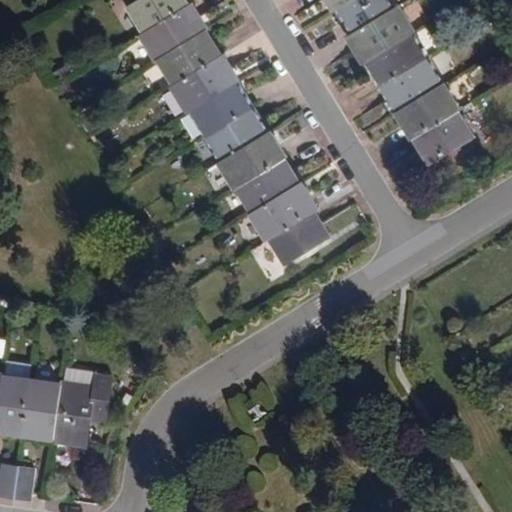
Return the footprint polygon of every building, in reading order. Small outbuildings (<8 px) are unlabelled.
[(139,0),(136,2),(151,27),(195,1),(194,0),(139,0)] [(196,0),(195,1),(151,27),(149,29),(163,55),(165,54),(212,25),(213,25),(197,0),(196,0)] [(352,0),(344,5),(359,30),(399,6),(395,0),(352,0)] [(403,3),(399,6),(359,30),(353,33),(368,59),(370,58),(417,28),(419,28),(403,3)] [(181,81),(228,52),(212,25),(165,54),(181,81)] [(386,83),(433,54),(417,28),(370,58),(386,83)] [(228,52),(181,81),(180,82),(195,107),(196,106),(244,77),(245,76),(230,51),(228,52)] [(386,83),(401,109),(448,80),(433,54),(386,83)] [(244,77),(196,106),(212,132),(259,103),(244,77)] [(448,80),(401,109),(417,134),(419,133),(462,107),(464,106),(448,80)] [(259,103),(212,132),(228,157),(275,129),(259,103)] [(462,107),(419,133),(433,157),(451,146),(460,140),(476,131),(462,107)] [(275,129),(228,157),(226,158),(241,183),(243,182),(291,153),(292,152),(277,127),(275,129)] [(454,153),(464,147),(460,140),(451,146),(454,153)] [(291,153),(243,182),(259,208),(307,179),(291,153)] [(307,179),(259,208),(256,210),(272,235),(276,232),(321,205),(323,204),(308,178),(307,179)] [(321,205),(276,232),(291,256),(308,245),(318,238),(335,227),(321,205)] [(338,230),(361,219),(355,206),(332,217),(338,230)] [(308,245),(312,251),(322,245),(318,238),(308,245)] [(63,379),(63,380),(55,436),(55,437),(89,442),(92,418),(94,409),(109,411),(115,374),(96,371),(94,384),(63,379)] [(34,377),(4,372),(0,398),(0,428),(26,432),(34,377)] [(34,377),(26,432),(55,436),(63,380),(34,377)] [(92,418),(108,421),(109,412),(109,411),(94,409),(92,418)] [(0,480),(0,491),(16,493),(21,463),(4,461),(0,480)] [(21,463),(16,493),(31,496),(36,466),(21,463)]
